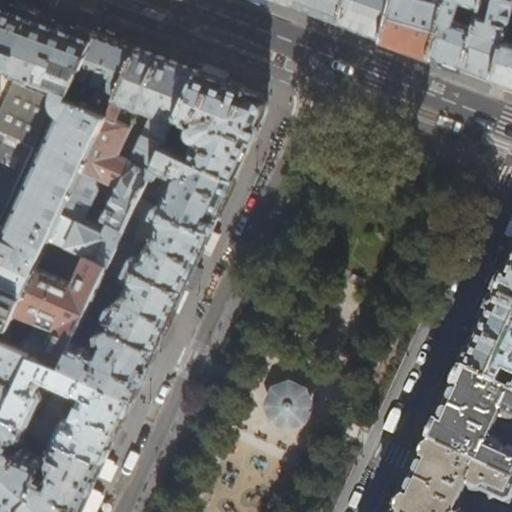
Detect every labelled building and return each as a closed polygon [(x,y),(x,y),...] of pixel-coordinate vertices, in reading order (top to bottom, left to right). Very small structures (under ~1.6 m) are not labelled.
[(23,6),(6,0),(0,0),(0,336),(4,338),(108,114),(68,95),(97,33),(23,6)] [(293,0),(293,2),(310,9),(328,16),(342,21),(347,0),(293,0)] [(347,0),(342,21),(359,27),(384,37),(393,0),(347,0)] [(393,0),(384,37),(405,45),(432,55),(445,0),(393,0)] [(466,65),(482,9),(483,0),(445,0),(432,55),(446,60),(466,67),(466,65)] [(506,40),(511,13),(511,0),(483,0),(482,9),(466,65),(467,66),(476,69),(497,77),(506,40)] [(114,39),(97,33),(68,95),(108,114),(138,49),(117,41),(114,39)] [(511,42),(506,40),(497,77),(501,79),(508,81),(511,64),(511,42)] [(198,71),(199,69),(169,58),(139,47),(138,49),(108,114),(4,338),(35,351),(63,362),(74,339),(77,334),(81,324),(83,319),(86,314),(103,277),(113,256),(131,216),(151,172),(164,145),(170,132),(176,118),(198,71)] [(228,82),(198,71),(176,118),(193,125),(191,129),(190,132),(191,134),(193,136),(195,137),(199,137),(192,151),(184,148),(185,145),(183,138),(170,132),(164,145),(235,177),(250,144),(267,108),(261,94),(238,86),(228,82)] [(164,145),(151,172),(160,176),(163,170),(172,175),(174,170),(183,174),(182,180),(178,188),(173,186),(169,196),(163,195),(158,205),(211,229),(222,205),(235,177),(164,145)] [(211,229),(158,205),(153,217),(157,218),(157,219),(159,224),(150,242),(146,243),(144,248),(128,242),(139,219),(131,216),(113,256),(184,287),(197,259),(211,229)] [(113,256),(103,277),(110,280),(112,276),(124,281),(126,284),(125,287),(128,290),(127,293),(124,298),(120,297),(115,306),(110,304),(107,311),(108,313),(111,315),(110,318),(112,325),(157,346),(171,316),(184,287),(113,256)] [(511,266),(498,296),(511,303),(511,266)] [(511,303),(498,296),(482,332),(465,369),(511,389),(511,303)] [(86,314),(83,319),(91,322),(94,317),(86,314)] [(81,324),(77,334),(84,337),(89,328),(81,324)] [(157,346),(112,325),(111,326),(109,328),(107,331),(106,334),(107,340),(101,354),(91,349),(92,347),(74,339),(63,362),(134,394),(145,371),(157,346)] [(35,351),(4,338),(0,336),(0,424),(1,424),(6,412),(35,351)] [(134,394),(63,362),(35,351),(6,412),(45,430),(105,458),(120,426),(134,394)] [(511,389),(465,369),(449,402),(431,441),(443,446),(511,477),(511,389)] [(275,422),(290,428),(306,423),(313,408),(308,393),(292,385),(277,390),(270,406),(275,422)] [(45,430),(6,412),(1,424),(0,424),(0,495),(15,510),(32,493),(29,491),(38,473),(41,466),(39,458),(21,449),(17,456),(15,455),(16,453),(15,450),(13,448),(11,447),(15,437),(24,441),(30,430),(33,432),(33,436),(40,439),(45,430)] [(105,458),(45,430),(40,439),(46,442),(51,440),(54,441),(49,451),(54,454),(51,459),(55,477),(51,483),(49,482),(51,479),(38,473),(29,491),(32,493),(15,510),(17,511),(79,511),(88,494),(105,458)] [(511,511),(511,477),(443,446),(431,441),(416,474),(398,511),(511,511)]
